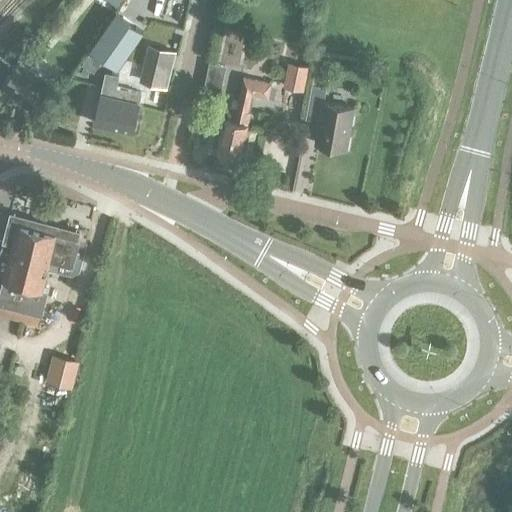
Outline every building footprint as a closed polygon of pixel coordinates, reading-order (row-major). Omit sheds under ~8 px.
[(115,12),(90,49),(117,68),(143,31),(116,12),(115,12)] [(148,48),(140,80),(166,87),(174,55),(148,48)] [(20,58),(20,59),(0,82),(0,85),(26,108),(48,82),(20,58)] [(309,64),(295,61),(291,84),(304,87),(309,64)] [(112,72),(106,70),(94,123),(110,126),(116,100),(112,99),(115,87),(118,75),(118,73),(112,72)] [(255,78),(255,79),(244,77),(234,120),(225,118),(217,150),(220,151),(222,154),(225,155),(228,153),(240,156),(247,124),(248,124),(251,112),(248,112),(252,93),(255,94),(255,95),(269,98),(273,82),(255,78)] [(312,84),(306,116),(320,118),(316,143),(346,148),(353,107),(324,102),(327,86),(312,84)] [(141,92),(115,87),(112,99),(116,100),(110,126),(132,131),(133,129),(136,127),(138,120),(135,117),(141,92)] [(16,223),(11,244),(3,242),(1,252),(0,251),(0,272),(3,273),(0,287),(0,314),(38,325),(47,290),(43,289),(50,260),(59,263),(56,271),(71,275),(79,271),(87,242),(16,223)] [(81,359),(55,353),(49,377),(75,386),(81,359)]
